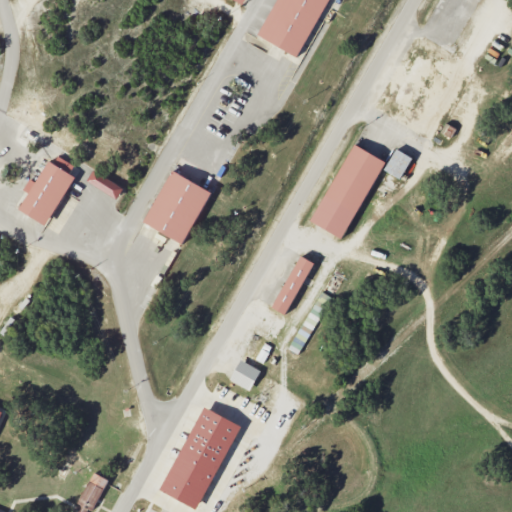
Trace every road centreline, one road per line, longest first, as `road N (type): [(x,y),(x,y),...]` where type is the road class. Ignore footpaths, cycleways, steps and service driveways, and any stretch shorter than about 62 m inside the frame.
road 1 (residential): [(415,0),(122,511)]
road 2 (residential): [(163,441),(122,308),(119,248),(261,0)]
road 3 (residential): [(118,253),(27,243),(0,225),(14,37),(3,0)]
